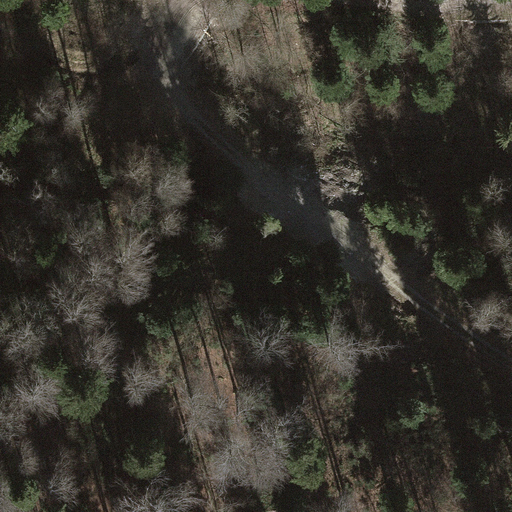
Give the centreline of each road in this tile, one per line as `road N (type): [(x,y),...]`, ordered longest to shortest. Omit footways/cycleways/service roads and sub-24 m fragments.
road 1 (track): [(511,359),(251,169),(159,73),(157,32),(196,0)]
road 2 (track): [(305,0),(496,0)]
road 3 (track): [(148,0),(100,55),(70,59),(58,43),(56,17),(66,0)]
